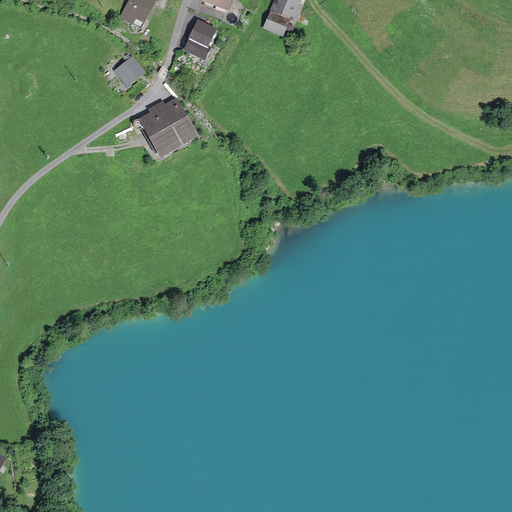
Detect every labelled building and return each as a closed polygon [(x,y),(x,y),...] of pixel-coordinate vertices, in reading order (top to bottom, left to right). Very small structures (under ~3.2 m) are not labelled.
[(139,26),(154,0),(153,0),(131,0),(122,16),(139,26)] [(298,0),(276,0),(269,18),(287,26),(298,0)] [(202,57),(215,30),(198,23),(186,49),(202,57)] [(118,69),(129,85),(144,74),(132,59),(118,69)] [(178,101),(142,120),(159,153),(195,134),(178,101)]
